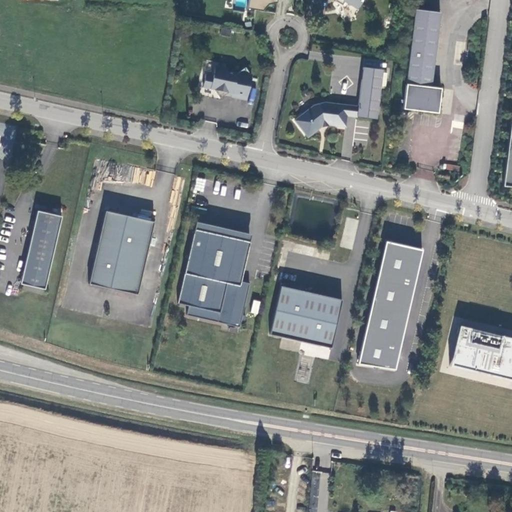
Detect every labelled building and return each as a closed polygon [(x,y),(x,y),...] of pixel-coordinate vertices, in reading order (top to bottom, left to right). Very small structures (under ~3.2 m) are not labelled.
[(249,0),(249,8),(277,11),(277,0),(249,0)] [(357,9),(361,0),(335,0),(334,1),(342,6),(344,2),(345,0),(349,2),(348,3),(357,9)] [(415,9),(403,109),(438,113),(441,88),(431,87),(440,12),(415,9)] [(231,97),(246,100),(251,77),(245,67),(236,74),(226,71),(227,68),(215,66),(213,76),(205,74),(203,87),(214,89),(219,98),(228,93),(232,93),(231,97)] [(382,73),(383,70),(363,67),(358,107),(357,117),(376,119),(380,88),(385,89),(387,74),(382,73)] [(347,116),(348,106),(322,102),(315,104),(294,120),(306,135),(310,135),(323,125),(326,124),(343,126),(346,124),(347,116)] [(358,107),(348,106),(347,116),(357,117),(358,107)] [(511,108),(503,186),(511,187),(511,108)] [(367,139),(371,120),(349,116),(343,144),(353,146),(355,137),(367,139)] [(21,283),(46,288),(62,215),(37,210),(21,283)] [(117,289),(131,292),(143,233),(150,235),(152,227),(144,226),(146,218),(104,210),(89,283),(110,288),(111,284),(118,286),(117,289)] [(152,227),(153,220),(146,218),(144,226),(152,227)] [(248,240),(193,227),(176,302),(188,304),(186,313),(238,325),(248,281),(240,279),(248,240)] [(138,293),(150,235),(143,233),(131,292),(138,293)] [(385,369),(412,250),(376,241),(348,364),(385,369)] [(280,286),(269,335),(331,348),(342,300),(280,286)] [(251,312),(257,313),(260,301),(253,300),(251,312)] [(511,379),(511,338),(459,325),(449,366),(511,381),(511,379)]
